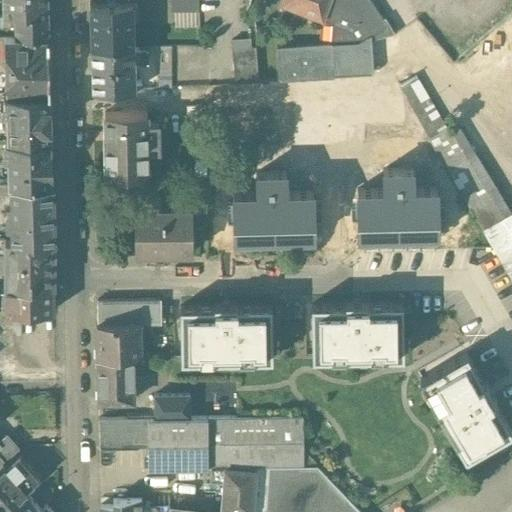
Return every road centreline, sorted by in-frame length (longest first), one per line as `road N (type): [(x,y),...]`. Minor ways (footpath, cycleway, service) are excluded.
road 1 (residential): [(75,280),(461,279),(511,361)]
road 2 (residential): [(75,280),(68,0)]
road 3 (residential): [(82,511),(75,280)]
